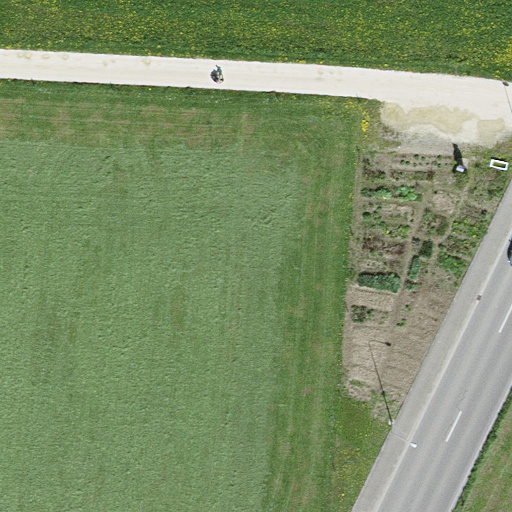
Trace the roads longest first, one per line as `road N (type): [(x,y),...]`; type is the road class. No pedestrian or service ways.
road 1 (track): [(0,70),(511,103)]
road 2 (primary): [(511,296),(408,511)]
